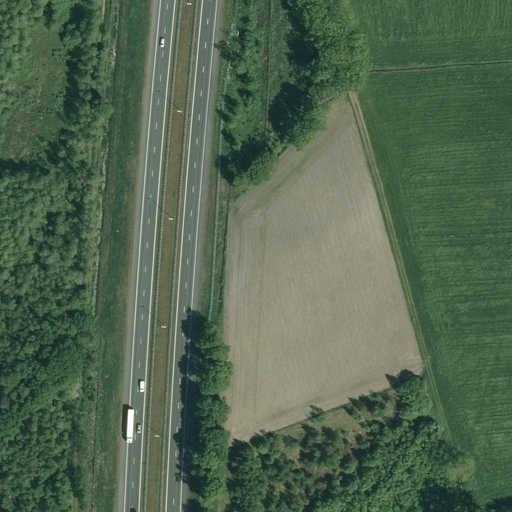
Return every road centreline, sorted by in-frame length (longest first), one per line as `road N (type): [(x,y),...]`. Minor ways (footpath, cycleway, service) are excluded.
road 1 (track): [(465,511),(323,0)]
road 2 (motorway): [(174,511),(210,0)]
road 3 (motorway): [(166,0),(131,511)]
road 4 (track): [(75,511),(86,201),(104,0)]
